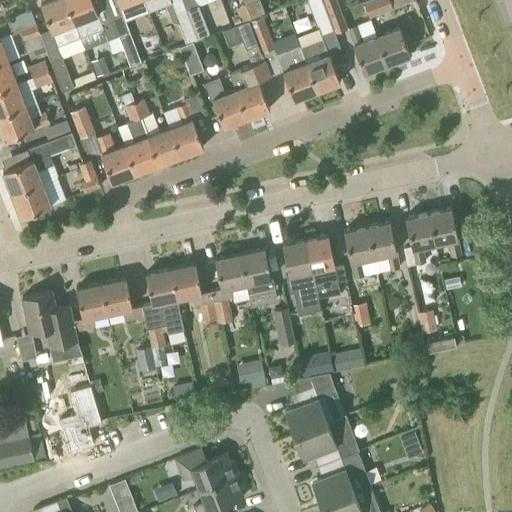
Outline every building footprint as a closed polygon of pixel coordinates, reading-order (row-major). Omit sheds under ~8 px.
[(74,86),(63,56),(85,48),(84,44),(85,44),(67,0),(44,0),(41,1),(55,37),(45,42),(46,45),(49,53),(63,90),(74,86)] [(102,21),(94,0),(67,0),(85,44),(84,44),(85,48),(109,39),(113,52),(124,48),(119,34),(120,34),(113,16),(102,21)] [(172,21),(180,22),(191,17),(184,0),(145,0),(149,10),(166,4),(172,21)] [(199,38),(210,34),(196,0),(184,0),(191,17),(199,38)] [(243,0),(245,3),(246,3),(251,17),(265,12),(260,0),(243,0)] [(334,25),(324,0),(308,0),(317,25),(319,24),(324,36),(301,45),(297,35),(317,89),(341,80),(329,50),(341,46),(333,26),(334,25)] [(324,0),(334,25),(346,21),(337,0),(324,0)] [(364,0),(370,16),(411,0),(364,0)] [(25,39),(40,32),(31,9),(9,18),(14,31),(21,28),(25,39)] [(130,30),(125,18),(123,12),(113,16),(120,34),(130,30)] [(297,35),(274,44),(263,14),(250,19),(262,50),(263,51),(275,47),(294,98),(317,89),(297,35)] [(261,51),(249,18),(237,23),(252,63),(229,71),(236,88),(247,116),(270,107),(259,78),(271,74),(263,51),(262,50),(261,51)] [(376,34),(371,18),(348,26),(365,71),(388,62),(377,33),(376,34)] [(388,62),(411,53),(400,25),(377,33),(388,62)] [(25,39),(24,39),(28,51),(34,48),(35,49),(46,45),(45,42),(44,42),(40,32),(25,39)] [(193,40),(188,43),(179,46),(190,73),(204,68),(193,40)] [(38,57),(49,53),(46,45),(35,49),(38,57)] [(104,55),(92,59),(98,74),(109,70),(104,55)] [(18,78),(30,74),(24,57),(12,62),(18,78)] [(0,88),(17,82),(8,59),(0,62),(0,88)] [(32,66),(36,75),(50,70),(46,60),(32,66)] [(50,70),(36,75),(39,85),(54,80),(50,70)] [(225,92),(219,76),(207,81),(224,125),(247,116),(236,88),(225,92)] [(17,82),(0,88),(0,113),(26,104),(17,82)] [(204,145),(195,118),(206,114),(197,92),(184,97),(186,103),(179,105),(184,120),(171,125),(182,154),(204,145)] [(150,112),(143,96),(135,99),(159,162),(182,154),(171,125),(159,130),(152,111),(150,112)] [(134,139),(126,143),(137,171),(159,162),(135,99),(125,103),(131,119),(128,121),(131,132),(134,139)] [(31,117),(26,104),(0,113),(0,125),(5,138),(51,121),(47,110),(31,117)] [(71,110),(80,136),(95,131),(85,105),(71,110)] [(51,136),(71,128),(67,117),(47,125),(51,136)] [(13,193),(43,181),(43,180),(58,174),(50,153),(76,143),(72,130),(28,147),(32,158),(4,169),(13,193)] [(137,171),(126,143),(113,147),(108,133),(97,137),(113,180),(137,171)] [(86,178),(97,174),(90,158),(79,162),(86,178)] [(97,174),(86,178),(81,180),(85,191),(101,184),(97,174)] [(21,215),(51,203),(43,181),(13,193),(21,215)] [(453,254),(462,252),(452,206),(429,210),(436,242),(450,239),(453,254)] [(408,264),(428,260),(424,245),(436,242),(429,210),(406,215),(412,244),(404,246),(408,264)] [(367,224),(377,271),(400,266),(390,219),(367,224)] [(377,271),(367,224),(345,229),(355,276),(377,271)] [(306,237),(314,276),(316,284),(339,279),(329,232),(306,237)] [(291,292),(303,289),(300,279),(314,276),(306,237),(283,242),(289,272),(286,272),(291,292)] [(272,275),(265,246),(240,251),(247,281),(249,291),(276,286),(273,275),(272,275)] [(214,299),(233,295),(231,284),(247,281),(240,251),(215,256),(222,286),(212,288),(214,299)] [(202,290),(196,261),(171,266),(177,296),(192,293),(194,303),(199,302),(203,319),(218,315),(215,301),(214,299),(212,288),(202,290)] [(162,299),(177,296),(171,266),(146,271),(152,301),(143,303),(148,325),(150,339),(152,346),(165,343),(163,331),(169,330),(162,299)] [(109,311),(123,308),(125,318),(144,314),(147,326),(148,325),(143,303),(133,305),(127,275),(102,280),(109,311)] [(75,328),(96,324),(94,314),(109,311),(102,280),(77,286),(83,315),(73,318),(75,328)] [(78,339),(75,328),(73,318),(70,303),(56,306),(52,288),(23,295),(31,332),(47,329),(49,337),(50,345),(78,339)] [(219,321),(233,318),(229,298),(215,301),(218,315),(219,321)] [(357,324),(371,321),(367,301),(353,304),(357,324)] [(282,342),(296,339),(288,306),(275,309),(282,342)] [(423,331),(437,328),(433,308),(419,311),(423,331)] [(413,352),(426,349),(421,329),(409,332),(413,352)] [(429,349),(456,343),(454,333),(427,340),(429,349)] [(137,348),(141,369),(155,366),(151,345),(137,348)] [(336,369),(351,366),(347,349),(332,352),(336,369)] [(261,357),(249,359),(253,378),(265,376),(261,357)] [(309,361),(312,374),(328,371),(325,358),(309,361)] [(328,371),(312,374),(311,375),(315,384),(291,393),(295,405),(285,409),(294,432),(292,433),(292,434),(346,413),(329,371),(328,371)] [(100,377),(91,380),(93,385),(95,392),(104,389),(100,377)] [(172,383),(175,402),(197,397),(194,379),(172,383)] [(77,413),(60,418),(69,452),(96,445),(91,427),(104,423),(95,392),(93,385),(71,392),(77,413)] [(346,413),(292,434),(295,433),(303,457),(314,453),(318,464),(358,448),(359,448),(346,413)] [(0,464),(35,457),(30,433),(0,439),(0,464)] [(204,460),(200,448),(203,447),(202,446),(176,457),(184,478),(194,474),(199,487),(239,472),(234,458),(230,459),(227,451),(204,460)] [(358,448),(318,464),(322,475),(312,479),(321,503),(355,490),(371,484),(358,448)] [(245,486),(239,472),(199,487),(204,500),(194,505),(196,511),(224,511),(221,502),(244,493),(242,487),(245,486)] [(173,479),(154,487),(158,499),(178,492),(173,479)] [(363,511),(355,490),(321,503),(324,511),(363,511)] [(115,499),(120,511),(128,511),(137,509),(131,493),(115,499)] [(73,511),(67,495),(34,508),(35,511),(73,511)] [(438,511),(430,501),(417,511),(438,511)]
